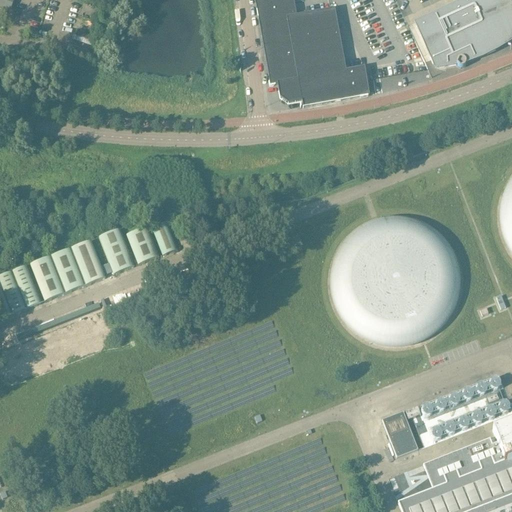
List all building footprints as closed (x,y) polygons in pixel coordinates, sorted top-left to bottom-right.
[(13,0),(0,0),(0,9),(9,13),(13,0)] [(258,0),(254,1),(256,12),(270,87),(277,85),(279,99),(288,105),(301,102),(303,109),(369,97),(364,69),(345,72),(334,11),(296,18),(293,0),(258,0)] [(460,7),(416,27),(429,55),(435,69),(456,66),(457,68),(458,69),(459,69),(459,70),(460,70),(461,70),(462,70),(463,69),(464,69),(464,68),(465,68),(465,67),(465,66),(466,65),(465,65),(465,64),(471,62),(476,60),(482,57),(489,54),(494,51),(499,49),(507,44),(511,40),(511,8),(508,0),(457,0),(460,5),(460,7)] [(77,34),(75,40),(86,44),(88,37),(77,34)] [(65,45),(63,51),(87,58),(89,52),(65,45)] [(511,180),(508,186),(500,207),(501,230),(509,250),(511,253),(511,180)] [(450,247),(436,232),(416,222),(394,219),(372,223),(352,235),(338,252),(331,274),(332,296),(340,317),(354,334),(372,344),(392,348),(412,346),(431,338),(446,324),(456,306),(461,286),(458,266),(450,247)] [(167,224),(152,230),(163,257),(178,251),(167,224)] [(126,238),(138,267),(159,259),(147,229),(126,238)] [(119,231),(99,239),(113,276),(134,268),(119,231)] [(105,280),(90,243),(70,251),(30,267),(45,304),(84,288),(105,280)] [(0,321),(41,305),(25,268),(0,278),(0,321)] [(496,299),(500,311),(505,309),(501,297),(496,299)] [(98,306),(16,338),(18,342),(100,310),(98,306)] [(488,315),(486,310),(479,312),(482,318),(488,315)] [(496,395),(485,399),(488,406),(499,402),(496,395)] [(417,408),(404,413),(408,422),(420,417),(417,408)] [(418,451),(403,414),(382,422),(396,460),(418,451)] [(511,511),(511,423),(492,432),(497,444),(492,446),(490,440),(423,466),(432,490),(397,504),(400,511),(511,511)]
